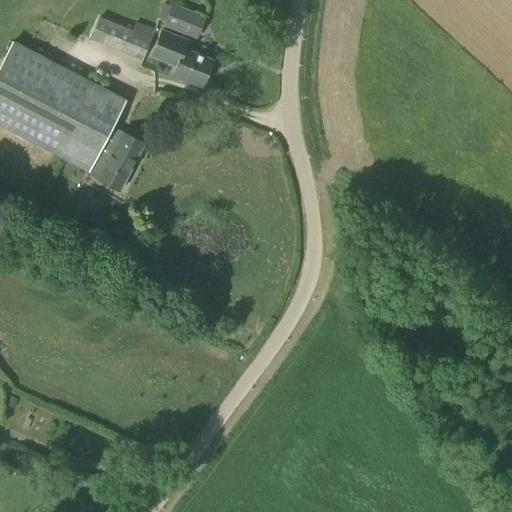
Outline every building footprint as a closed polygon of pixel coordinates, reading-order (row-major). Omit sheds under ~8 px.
[(170,6),(163,3),(157,19),(164,22),(163,26),(196,40),(206,18),(171,4),(170,6)] [(131,31),(109,22),(100,44),(141,60),(153,29),(135,22),(131,31)] [(202,86),(211,61),(184,51),(189,41),(160,29),(149,57),(176,68),(173,75),(202,86)] [(118,139),(106,133),(122,100),(11,44),(0,64),(0,126),(89,172),(87,176),(118,192),(143,145),(120,133),(118,139)] [(16,400),(7,396),(3,405),(12,409),(16,400)]
